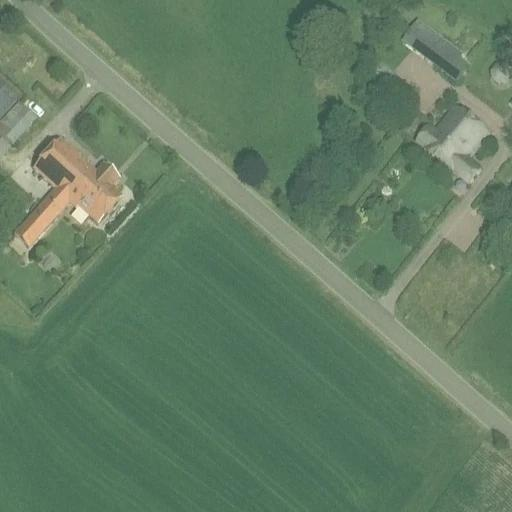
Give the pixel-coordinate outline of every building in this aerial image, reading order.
[(419,23),(403,44),(457,84),(469,67),(460,60),(464,55),(419,23)] [(403,105),(413,90),(379,65),(368,80),(403,105)] [(501,84),(511,89),(511,73),(507,71),(501,84)] [(0,86),(0,120),(17,102),(0,86)] [(0,136),(13,148),(38,122),(19,104),(0,123),(0,136)] [(489,136),(456,110),(437,135),(431,130),(418,145),(424,150),(424,151),(457,177),(457,176),(471,187),(482,173),(469,162),(489,136)] [(97,174),(60,142),(34,171),(56,191),(14,237),(29,250),(70,203),(77,210),(78,208),(98,226),(122,199),(111,190),(119,181),(103,167),(97,174)]
